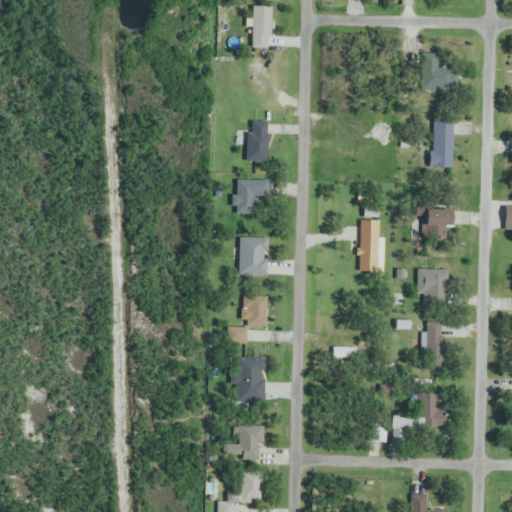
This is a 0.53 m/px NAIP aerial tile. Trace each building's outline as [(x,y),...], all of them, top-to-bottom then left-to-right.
[(421,88),(451,88),(451,55),(421,55),(421,88)] [(451,169),(452,121),(431,121),(431,169),(451,169)] [(267,123),(247,123),(247,158),(267,158),(267,123)] [(234,211),(267,211),(267,181),(234,181),(234,211)] [(451,228),(451,211),(424,211),(424,239),(443,239),(443,228),(451,228)] [(381,221),(359,221),(359,274),(381,274),(381,221)] [(265,277),(265,237),(239,237),(239,277),(265,277)] [(418,300),(446,300),(446,271),(418,271),(418,300)] [(242,327),(267,327),(267,296),(242,296),(242,327)] [(440,362),(440,323),(424,323),(424,362),(440,362)] [(262,405),(265,360),(236,359),(234,404),(262,405)] [(391,417),(392,443),(410,442),(409,429),(439,428),(438,395),(417,395),(418,417),(391,417)] [(371,443),(384,443),(384,425),(371,425),(371,443)] [(259,459),(260,427),(236,426),(236,444),(224,444),(223,459),(259,459)] [(238,506),(261,506),(261,473),(238,473),(238,506)] [(425,510),(425,496),(410,496),(410,511),(444,511),(444,509),(425,510)]
